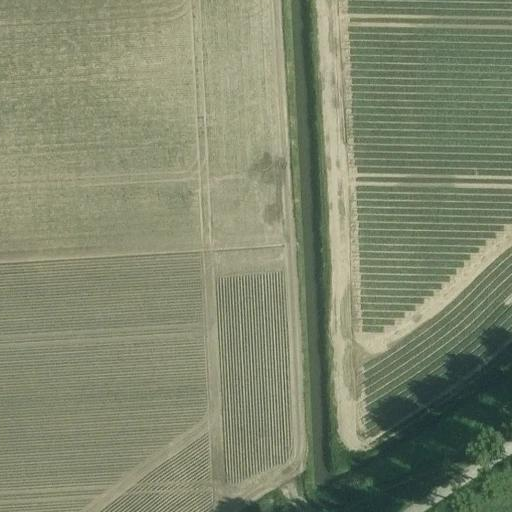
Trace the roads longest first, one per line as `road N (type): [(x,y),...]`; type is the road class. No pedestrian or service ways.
road 1 (track): [(269,0),(291,487),(310,511)]
road 2 (track): [(337,511),(426,477),(476,469)]
